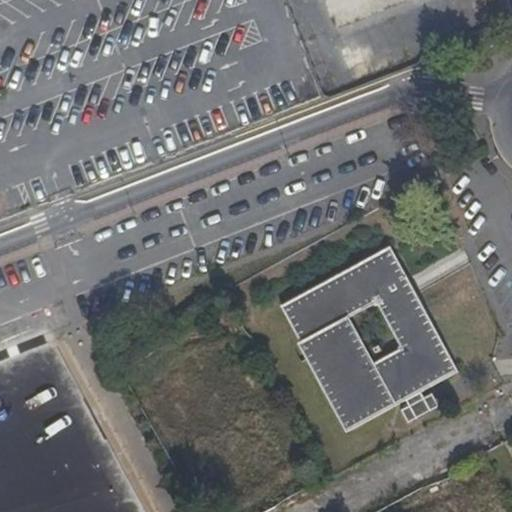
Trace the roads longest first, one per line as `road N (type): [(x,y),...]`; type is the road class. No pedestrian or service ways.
road 1 (unclassified): [(511,106),(415,87),(0,244)]
road 2 (residential): [(316,511),(511,409)]
